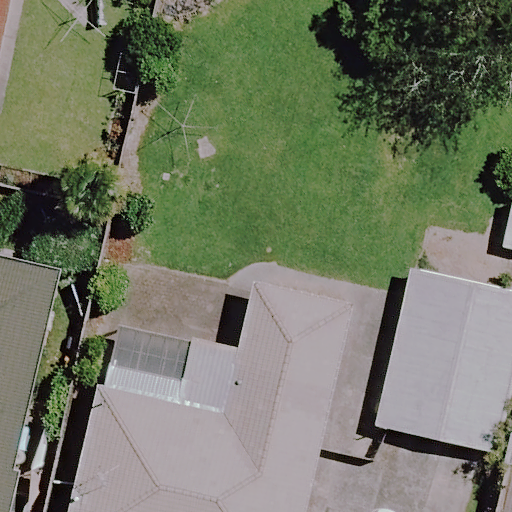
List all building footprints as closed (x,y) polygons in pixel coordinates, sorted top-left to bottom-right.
[(0,0),(0,86),(11,0),(0,0)] [(0,511),(6,511),(56,270),(0,258),(0,511)] [(511,395),(511,300),(407,281),(378,439),(500,461),(511,395)] [(246,342),(118,317),(80,511),(308,511),(350,301),(257,283),(246,342)] [(511,511),(511,410),(492,511),(511,511)]
